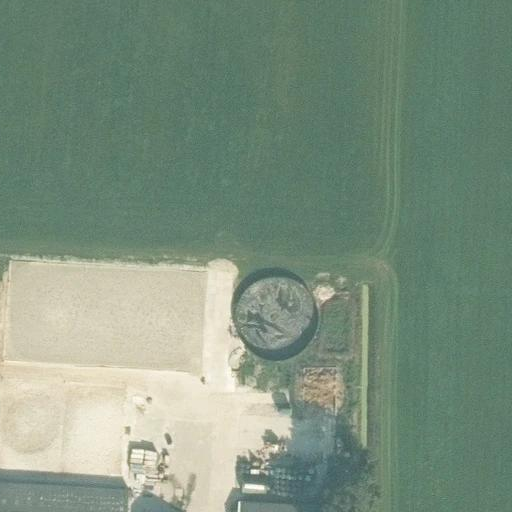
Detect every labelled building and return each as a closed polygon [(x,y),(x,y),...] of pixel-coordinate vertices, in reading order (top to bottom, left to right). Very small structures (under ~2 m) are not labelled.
[(259,281),(249,288),(241,297),(236,308),(235,319),(235,321),(237,332),(243,342),(250,350),(260,356),(271,359),(282,359),(293,356),(303,350),(311,342),(316,332),(319,321),(319,317),(318,307),(314,297),(308,289),(300,283),(290,278),(280,276),(270,277),(259,281)] [(186,299),(186,277),(156,278),(157,299),(186,299)] [(183,352),(182,316),(175,316),(174,306),(156,306),(158,353),(183,352)] [(363,454),(364,423),(336,422),(335,453),(363,454)] [(0,511),(126,511),(128,489),(0,483),(0,511)] [(237,511),(330,511),(331,507),(238,502),(237,511)]
